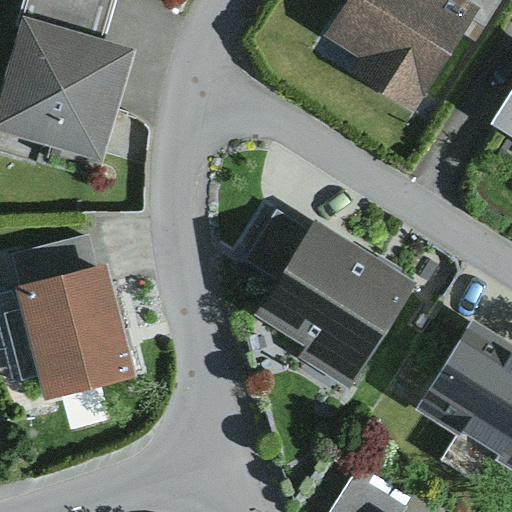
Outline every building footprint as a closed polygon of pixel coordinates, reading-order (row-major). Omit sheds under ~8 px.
[(28,0),(24,13),(106,37),(116,0),(28,0)] [(457,0),(345,0),(324,33),(360,55),(350,70),(412,110),(475,11),(457,0)] [(457,0),(475,11),(489,19),(500,0),(457,0)] [(106,37),(24,13),(0,96),(0,125),(105,156),(137,46),(106,37)] [(511,84),(491,120),(511,133),(511,84)] [(276,278),(307,227),(277,209),(245,260),(276,278)] [(419,279),(315,215),(307,227),(276,278),(254,313),(306,345),(299,356),(351,388),(419,279)] [(10,254),(18,284),(97,263),(89,233),(10,254)] [(97,263),(18,284),(24,306),(3,312),(20,378),(42,372),(48,396),(138,372),(109,260),(97,263)] [(511,343),(470,319),(416,408),(511,463),(511,343)] [(331,511),(405,511),(410,505),(355,472),(331,511)]
